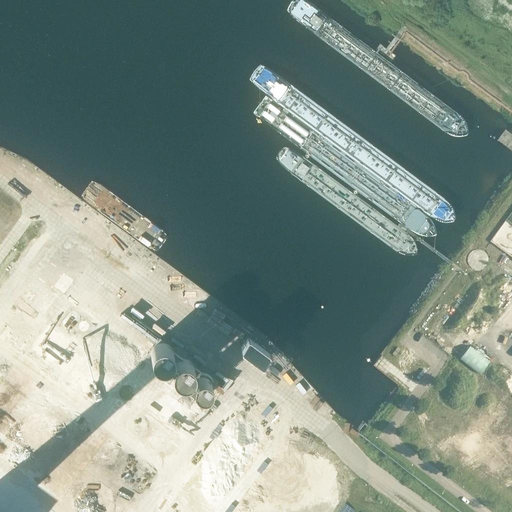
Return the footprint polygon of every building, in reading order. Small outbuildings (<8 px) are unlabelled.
[(511,223),(507,220),(492,240),(511,255),(511,223)] [(22,254),(17,261),(54,289),(61,294),(64,297),(81,274),(68,264),(34,238),(27,247),(22,254)] [(192,293),(191,293),(191,294),(190,296),(189,297),(189,298),(189,299),(189,300),(189,301),(189,302),(190,302),(190,303),(191,304),(191,305),(192,305),(193,306),(194,307),(195,307),(196,307),(197,307),(198,307),(199,307),(200,307),(201,306),(202,306),(203,305),(204,304),(205,303),(205,302),(205,301),(206,300),(206,299),(206,298),(205,297),(205,296),(205,295),(204,294),(203,293),(202,292),(201,292),(200,291),(199,291),(198,291),(196,291),(195,291),(193,292),(192,293)] [(97,408),(136,356),(96,327),(71,308),(57,327),(49,321),(27,350),(24,354),(97,408)] [(247,334),(240,343),(261,360),(268,350),(247,334)] [(215,378),(172,346),(162,339),(161,341),(158,339),(147,353),(150,355),(148,357),(201,397),(203,395),(205,397),(216,382),(214,380),(215,378)] [(490,362),(470,347),(461,359),(481,374),(490,362)] [(130,402),(137,393),(139,393),(138,389),(136,389),(127,383),(127,381),(123,381),(123,383),(117,392),(115,393),(115,397),(117,396),(118,397),(113,404),(120,409),(125,402),(126,403),(127,405),(131,404),(130,402)] [(2,390),(0,394),(0,404),(22,416),(28,403),(2,390)] [(193,412),(168,393),(161,403),(186,422),(193,412)] [(118,438),(81,415),(66,441),(60,421),(44,411),(17,419),(13,426),(7,422),(9,429),(0,431),(0,436),(5,440),(11,438),(15,450),(18,452),(16,455),(22,453),(26,447),(48,460),(49,464),(38,483),(66,501),(89,464),(100,471),(111,453),(120,450),(121,448),(118,438)] [(152,425),(139,412),(125,424),(138,438),(152,425)] [(252,448),(265,426),(243,413),(240,417),(251,423),(240,441),(252,448)] [(156,428),(147,444),(163,452),(172,436),(156,428)] [(137,489),(154,467),(136,453),(119,476),(137,489)] [(323,511),(337,494),(334,466),(315,453),(292,455),(286,462),(287,472),(276,473),(276,480),(273,485),(274,500),(265,500),(265,511),(323,511)] [(74,508),(81,511),(109,511),(120,495),(90,477),(83,488),(77,485),(69,497),(78,502),(74,508)] [(13,511),(9,509),(7,511),(56,511),(32,496),(24,509),(26,510),(24,511),(13,511)]
